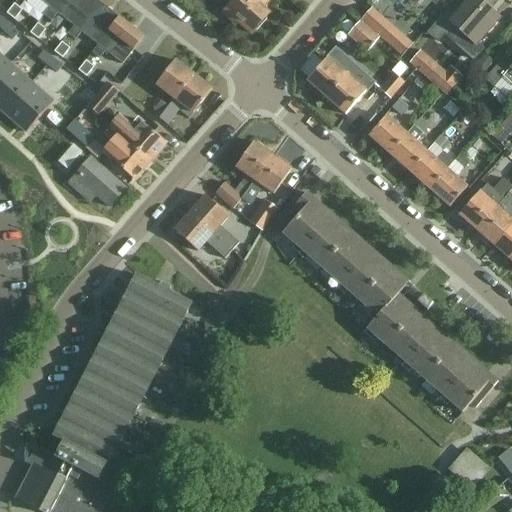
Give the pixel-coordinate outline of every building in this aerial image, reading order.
[(40,0),(51,8),(57,0),(24,0),(28,3),(30,0),(40,0)] [(57,0),(51,8),(45,16),(52,22),(58,14),(75,27),(96,0),(57,0)] [(69,35),(76,40),(83,33),(99,46),(120,18),(96,0),(75,27),(69,35)] [(257,13),(268,0),(234,0),(222,13),(235,24),(237,22),(251,34),(265,19),(257,13)] [(475,45),(498,18),(477,0),(469,0),(454,17),(449,12),(429,33),(438,41),(452,25),(475,45)] [(15,5),(7,14),(15,21),(23,11),(15,5)] [(370,12),(361,22),(378,37),(386,27),(370,12)] [(2,17),(0,19),(0,26),(5,32),(10,26),(2,17)] [(124,65),(145,38),(120,18),(99,46),(93,53),(100,59),(107,51),(124,65)] [(367,52),(379,39),(360,23),(348,36),(367,52)] [(38,24),(31,34),(39,40),(46,30),(38,24)] [(10,26),(5,32),(13,40),(19,35),(10,26)] [(62,43),(55,53),(63,59),(71,49),(62,43)] [(307,82),(326,99),(347,75),(336,65),(343,57),(336,50),(307,82)] [(446,94),(461,77),(450,67),(445,73),(420,52),(410,63),(446,94)] [(43,53),(38,59),(47,67),(52,61),(43,53)] [(0,54),(0,78),(12,65),(0,54)] [(486,55),(476,65),(485,73),(494,62),(486,55)] [(52,61),(47,67),(57,74),(62,68),(52,61)] [(86,61),(79,71),(87,78),(95,68),(86,61)] [(194,76),(176,62),(157,87),(175,100),(170,107),(162,101),(155,111),(162,116),(160,119),(161,119),(194,76)] [(511,67),(510,70),(501,62),(485,80),(494,88),(504,77),(511,83),(511,67)] [(395,73),(381,89),(392,99),(405,83),(403,81),(412,70),(405,64),(396,74),(395,73)] [(12,65),(0,78),(0,110),(5,115),(32,83),(12,65)] [(358,85),(347,75),(326,99),(346,116),(375,84),(366,76),(358,85)] [(212,90),(194,76),(161,119),(169,126),(180,111),(190,119),(212,90)] [(32,83),(5,115),(27,133),(54,102),(32,83)] [(89,108),(98,116),(118,93),(109,84),(89,108)] [(392,108),(402,116),(409,107),(400,99),(392,108)] [(452,102),(445,109),(455,118),(462,110),(452,102)] [(407,136),(387,118),(370,137),(390,155),(407,136)] [(407,136),(390,155),(410,172),(427,153),(416,143),(430,128),(421,120),(407,136)] [(86,147),(95,138),(76,121),(67,131),(86,147)] [(117,121),(111,128),(151,163),(167,145),(139,121),(129,132),(117,121)] [(501,126),(492,136),(502,145),(511,135),(501,126)] [(114,142),(104,154),(135,181),(151,163),(111,128),(105,134),(114,142)] [(410,172),(430,190),(446,171),(436,161),(450,145),(441,138),(427,153),(410,172)] [(253,143),(235,169),(247,176),(241,184),(250,190),(256,182),(273,157),(253,143)] [(74,146),(59,163),(67,170),(82,153),(74,146)] [(468,146),(460,155),(469,163),(477,154),(468,146)] [(469,163),(460,155),(446,171),(430,190),(450,208),(467,189),(455,178),(469,163)] [(256,182),(250,190),(258,196),(263,188),(274,195),(291,169),(273,157),(256,182)] [(91,159),(76,177),(69,184),(91,203),(98,196),(111,208),(127,191),(91,159)] [(460,216),(477,232),(510,194),(511,191),(511,186),(504,179),(494,190),(488,184),(480,193),(460,216)] [(234,211),(244,200),(250,190),(241,184),(236,192),(226,183),(216,194),(234,211)] [(250,190),(244,200),(251,205),(258,196),(250,190)] [(284,235),(303,252),(330,221),(312,205),(316,201),(307,193),(284,220),(292,226),(284,235)] [(511,195),(510,194),(477,232),(494,247),(511,226),(511,195)] [(191,214),(233,252),(240,244),(221,227),(230,218),(206,197),(191,214)] [(265,227),(277,210),(266,202),(254,220),(265,227)] [(175,232),(199,252),(207,243),(226,260),(233,252),(191,214),(175,232)] [(303,252),(322,268),(349,238),(330,221),(303,252)] [(511,226),(494,247),(511,261),(511,260),(511,226)] [(349,238),(322,268),(341,285),(368,254),(349,238)] [(341,285),(360,301),(387,271),(368,254),(341,285)] [(406,288),(387,271),(360,301),(379,317),(379,318),(396,299),(396,300),(406,288)] [(32,466),(15,499),(34,509),(39,511),(101,511),(105,505),(113,509),(119,498),(123,490),(107,481),(114,466),(108,463),(115,457),(116,447),(123,442),(124,432),(131,425),(132,416),(139,409),(141,400),(148,393),(149,385),(156,378),(156,377),(157,368),(164,362),(166,350),(173,344),(174,336),(180,330),(181,325),(182,320),(188,313),(191,303),(170,293),(171,288),(163,283),(159,287),(154,285),(139,277),(132,284),(131,295),(124,302),(122,311),(116,317),(115,326),(108,333),(106,343),(99,350),(98,358),(91,365),(89,376),(82,383),(81,392),(74,398),(73,408),(66,414),(65,425),(58,431),(57,440),(64,444),(57,458),(40,450),(28,464),(32,466)] [(419,303),(429,311),(435,304),(425,296),(419,291),(414,297),(420,303),(419,303)] [(415,316),(396,300),(396,299),(379,318),(379,317),(368,329),(388,346),(415,316)] [(388,346),(407,363),(434,332),(415,316),(388,346)] [(206,324),(203,331),(210,334),(213,328),(206,324)] [(358,326),(355,331),(362,337),(366,333),(358,326)] [(434,332),(407,363),(426,380),(453,349),(434,332)] [(198,340),(195,346),(202,350),(205,344),(198,340)] [(426,380),(445,396),(472,365),(453,349),(426,380)] [(190,357),(187,363),(194,366),(197,360),(190,357)] [(472,365),(445,396),(464,413),(471,405),(477,409),(500,383),(494,378),(491,382),(472,365)] [(182,373),(178,379),(186,382),(189,376),(182,373)] [(173,389),(170,395),(177,398),(181,392),(173,389)] [(165,405),(162,411),(169,415),(172,409),(165,405)] [(511,439),(511,418),(508,416),(499,432),(511,439)] [(157,421),(154,427),(161,430),(164,424),(157,421)] [(149,437),(146,443),(153,447),(156,440),(149,437)] [(140,453),(137,459),(144,462),(148,456),(140,453)] [(471,491),(489,471),(469,454),(452,474),(471,491)] [(133,468),(130,474),(137,477),(140,471),(133,468)]
